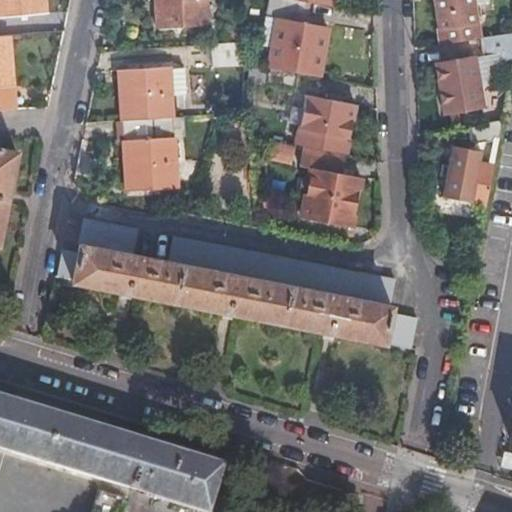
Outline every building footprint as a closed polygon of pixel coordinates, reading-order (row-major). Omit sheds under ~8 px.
[(0,0),(0,16),(45,12),(43,0),(0,0)] [(205,0),(155,0),(158,27),(207,23),(205,0)] [(295,73),(318,77),(328,28),(304,24),(308,2),(298,0),(272,0),(269,17),(279,20),(269,68),(295,73)] [(432,0),(438,44),(478,39),(473,0),(432,0)] [(511,33),(480,38),(483,57),(511,52),(511,33)] [(0,110),(14,109),(9,35),(0,35),(0,110)] [(213,66),(242,64),(242,63),(243,42),(211,45),(213,66)] [(479,85),(508,81),(511,61),(511,52),(483,57),(476,58),(476,59),(479,85)] [(482,107),(479,85),(476,59),(436,65),(443,113),(482,107)] [(295,77),(295,73),(269,68),(266,85),(296,91),(299,78),(295,77)] [(118,72),(120,122),(171,119),(169,69),(118,72)] [(297,145),(346,154),(356,106),(306,97),(297,145)] [(182,139),(181,118),(171,119),(172,139),(182,139)] [(171,119),(120,122),(124,190),(175,187),(172,139),(171,119)] [(501,121),(470,126),(473,144),(497,140),(501,121)] [(497,140),(473,144),(471,155),(456,152),(455,160),(492,167),(497,140)] [(342,174),(346,154),(297,145),(293,164),(311,168),(301,217),(350,227),(361,178),(342,174)] [(0,227),(16,152),(0,148),(0,227)] [(447,198),(485,205),(492,167),(455,160),(447,198)] [(395,281),(185,239),(180,266),(130,256),(135,229),(84,219),(76,255),(62,252),(57,279),(410,349),(416,319),(391,314),(392,308),(389,307),(395,281)] [(0,448),(206,511),(220,467),(0,400),(0,448)]
